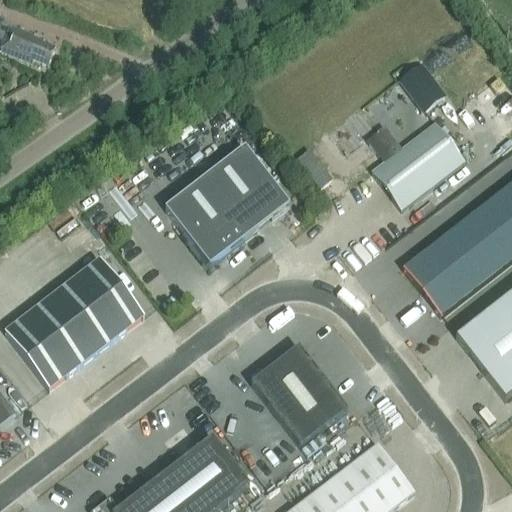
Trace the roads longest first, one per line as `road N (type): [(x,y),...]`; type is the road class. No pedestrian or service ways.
road 1 (unclassified): [(471,511),(470,471),(354,325),(322,296),(292,294),(251,311),(0,503)]
road 2 (tertiary): [(0,177),(252,0)]
